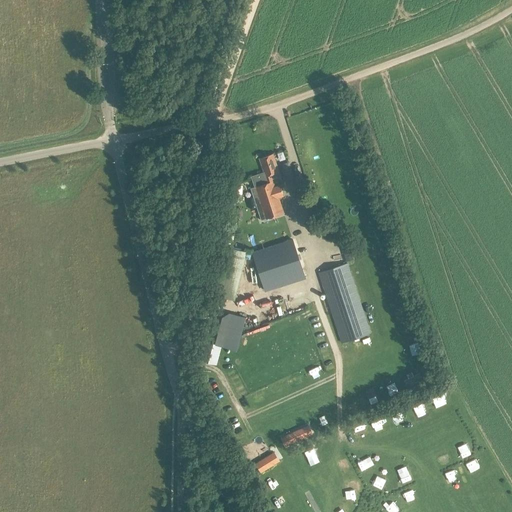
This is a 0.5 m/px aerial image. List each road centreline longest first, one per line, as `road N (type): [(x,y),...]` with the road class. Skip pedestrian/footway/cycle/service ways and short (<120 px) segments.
road 1 (unclassified): [(234,511),(169,365),(112,140)]
road 2 (unclassified): [(210,121),(351,79),(511,9)]
road 3 (track): [(448,370),(351,79)]
road 4 (track): [(178,389),(210,121)]
road 5 (track): [(129,0),(133,61),(171,109),(195,97),(229,0)]
road 6 (track): [(0,147),(84,123),(86,42),(99,21)]
road 7 (track): [(343,437),(337,355),(317,301)]
road 8 (unclassified): [(210,121),(254,0)]
road 9 (track): [(178,389),(177,511)]
